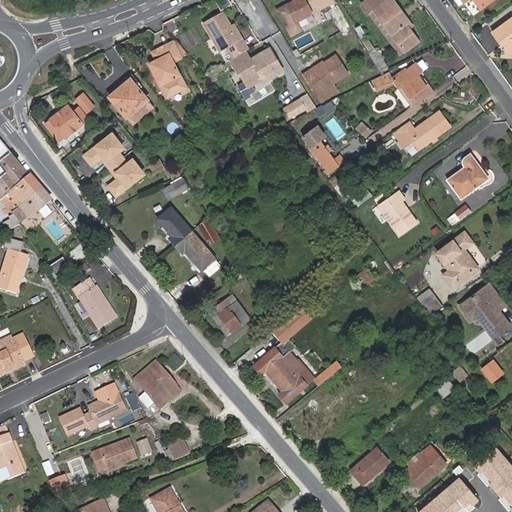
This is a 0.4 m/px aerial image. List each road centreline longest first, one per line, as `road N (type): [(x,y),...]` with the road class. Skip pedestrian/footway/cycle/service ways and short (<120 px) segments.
road 1 (tertiary): [(172,320),(37,156),(3,97)]
road 2 (tertiary): [(338,511),(172,320)]
road 3 (residential): [(172,320),(0,406)]
road 4 (primary): [(27,70),(51,48),(178,0)]
road 5 (primary): [(143,0),(18,32)]
road 6 (residential): [(511,104),(437,0)]
